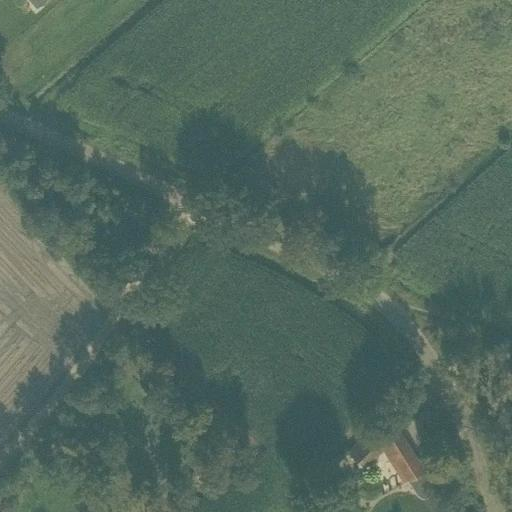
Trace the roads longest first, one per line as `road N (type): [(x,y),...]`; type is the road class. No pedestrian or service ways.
road 1 (unclassified): [(449,397),(390,301),(0,114)]
road 2 (track): [(175,197),(71,379),(0,460)]
road 3 (unclassified): [(449,397),(492,511)]
